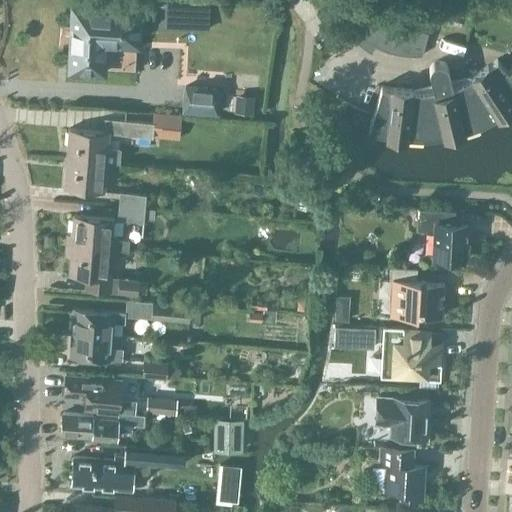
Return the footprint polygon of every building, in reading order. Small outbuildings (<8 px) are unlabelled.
[(74,8),(71,68),(137,72),(139,20),(153,21),(153,27),(209,30),(210,6),(138,2),(137,11),(74,8)] [(357,12),(350,35),(362,38),(361,41),(410,55),(411,52),(422,55),(429,33),(357,12)] [(511,66),(508,70),(497,59),(488,66),(488,65),(471,76),(472,77),(463,82),(463,81),(462,81),(462,82),(452,85),(448,68),(448,66),(447,65),(446,64),(444,63),(443,62),(441,62),(440,61),(438,61),(436,62),(435,62),(434,63),(433,64),(431,65),(431,66),(430,68),(429,69),(429,71),(429,72),(433,90),(423,91),(423,90),(422,90),(422,91),(412,91),(412,90),(393,88),(392,88),(381,86),(368,131),(387,138),(407,140),(407,137),(426,138),(444,136),(444,138),(464,133),(463,131),(481,125),(497,116),(499,118),(511,109),(511,66)] [(218,115),(220,88),(184,85),(182,112),(218,115)] [(237,96),(235,111),(252,113),(253,98),(237,96)] [(179,140),(181,116),(152,113),(152,123),(105,119),(104,131),(69,129),(67,158),(107,162),(119,163),(121,148),(108,147),(109,132),(124,134),(151,137),(179,140)] [(104,191),(107,162),(67,158),(64,188),(104,191)] [(119,206),(145,208),(145,193),(120,192),(119,206)] [(144,209),(145,208),(119,206),(118,220),(144,221),(144,219),(154,220),(155,210),(144,209)] [(466,259),(468,225),(455,224),(456,211),(419,209),(418,230),(435,231),(433,257),(466,259)] [(74,215),(71,245),(110,248),(110,249),(128,250),(129,240),(117,239),(117,236),(111,235),(113,218),(74,215)] [(71,245),(69,275),(86,276),(85,289),(138,293),(139,280),(108,277),(110,249),(110,248),(71,245)] [(442,316),(445,283),(420,282),(420,281),(417,281),(417,269),(391,267),(390,280),(393,280),(391,314),(418,316),(418,315),(442,316)] [(251,296),(250,308),(265,310),(266,298),(251,296)] [(299,296),(298,308),(309,309),(310,297),(299,296)] [(197,319),(198,305),(190,304),(152,301),(151,318),(189,321),(189,318),(197,319)] [(72,332),(112,335),(113,322),(125,323),(126,312),(73,308),(72,332)] [(336,308),(336,320),(348,321),(348,314),(342,308),(336,308)] [(250,311),(250,320),(261,321),(262,312),(250,311)] [(334,345),(374,347),(375,327),(335,325),(334,345)] [(439,377),(441,344),(427,343),(427,331),(386,328),(383,374),(439,377)] [(111,347),(112,335),(72,332),(70,356),(122,359),(123,348),(111,347)] [(179,379),(180,364),(167,363),(168,361),(144,360),(143,375),(166,376),(166,378),(179,379)] [(87,409),(119,411),(122,379),(112,379),(112,378),(66,374),(64,394),(88,396),(87,409)] [(176,414),(177,399),(169,398),(147,397),(146,403),(146,412),(176,414)] [(428,400),(394,397),(394,399),(378,398),(376,422),(392,423),(392,433),(416,435),(416,436),(428,437),(429,417),(427,417),(428,400)] [(117,438),(119,417),(94,415),(63,413),(61,433),(104,437),(117,438)] [(213,452),(243,452),(244,420),(214,419),(213,452)] [(300,432),(299,440),(310,441),(311,433),(300,432)] [(73,456),(71,485),(132,490),(134,460),(187,464),(188,450),(128,447),(127,459),(73,456)] [(422,497),(424,466),(412,465),(413,450),(382,448),(381,465),(387,465),(386,489),(404,490),(403,495),(422,497)] [(219,464),(218,476),(238,478),(239,465),(219,464)] [(217,479),(216,493),(233,494),(234,480),(217,479)] [(267,480),(264,495),(279,498),(283,483),(267,480)] [(176,511),(178,500),(118,496),(117,508),(72,505),(71,511),(176,511)]
